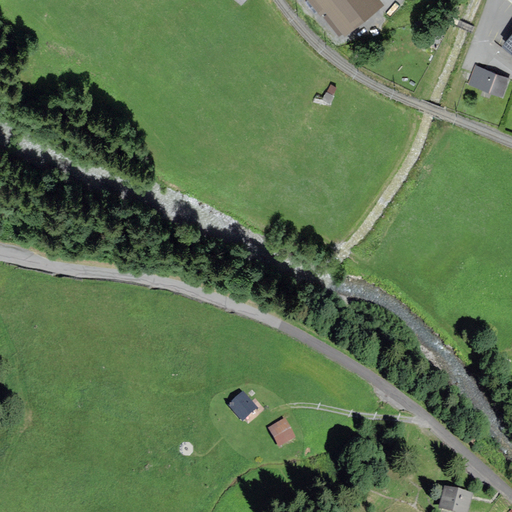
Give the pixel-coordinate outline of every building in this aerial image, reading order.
[(379,4),(375,0),(312,0),(321,11),(326,7),(345,32),(379,4)] [(483,69),(477,85),(502,95),(508,79),(483,69)] [(256,409),(243,394),(233,402),(235,403),(230,407),(242,421),(256,409)] [(294,438),(284,420),(269,429),(279,446),(294,438)] [(467,511),(471,497),(445,490),(440,509),(450,511),(467,511)]
